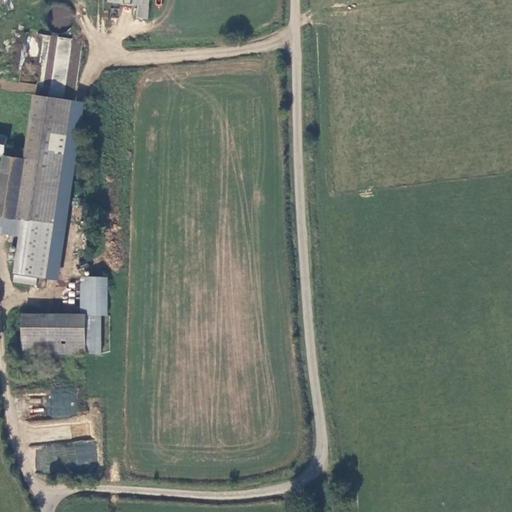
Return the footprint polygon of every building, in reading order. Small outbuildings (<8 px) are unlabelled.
[(149,0),(107,0),(107,2),(112,3),(113,7),(123,8),(124,5),(135,6),(134,18),(147,19),(149,0)] [(53,7),(51,26),(70,28),(72,9),(53,7)] [(70,48),(71,38),(56,37),(55,52),(62,52),(62,48),(70,48)] [(27,130),(67,135),(72,100),(32,95),(27,130)] [(54,223),(46,279),(58,280),(83,102),(72,100),(67,135),(54,223)] [(54,223),(67,135),(27,130),(23,158),(16,219),(54,223)] [(0,158),(1,158),(0,164),(0,233),(18,237),(12,274),(14,274),(21,275),(46,279),(54,223),(16,219),(23,158),(4,155),(7,135),(0,134),(0,158)] [(14,274),(12,282),(36,286),(38,278),(21,275),(14,274)] [(102,315),(108,315),(109,277),(81,277),(80,314),(85,315),(102,315)] [(80,314),(20,313),(20,354),(85,354),(85,315),(80,314)] [(102,315),(85,315),(85,354),(102,354),(102,315)]
